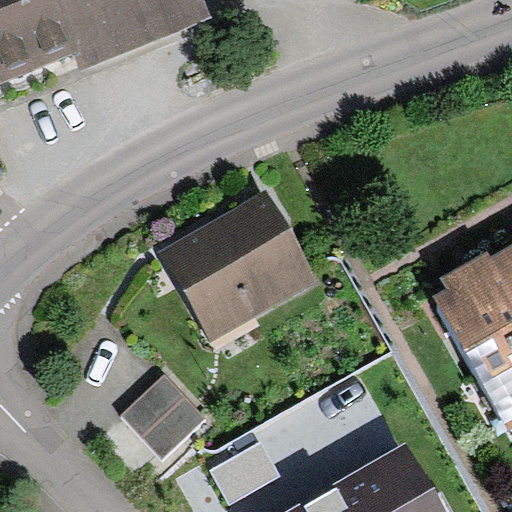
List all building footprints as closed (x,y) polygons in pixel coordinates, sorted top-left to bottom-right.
[(0,0),(0,89),(74,61),(49,0),(0,0)] [(49,0),(74,61),(81,78),(210,26),(199,0),(49,0)] [(266,199),(158,261),(207,346),(315,284),(266,199)] [(511,254),(492,266),(489,259),(443,284),(451,298),(435,307),(509,439),(511,437),(511,254)] [(166,381),(123,419),(161,462),(205,424),(166,381)] [(440,511),(405,450),(295,511),(440,511)]
